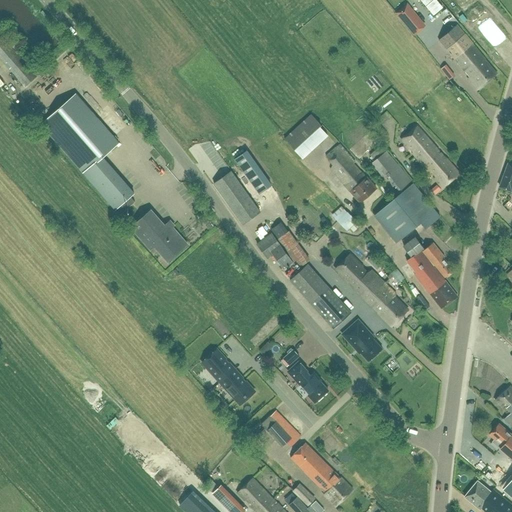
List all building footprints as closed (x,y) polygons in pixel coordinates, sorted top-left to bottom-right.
[(407,3),(396,13),(414,35),(425,26),(407,3)] [(485,11),(471,18),(484,44),(498,37),(485,11)] [(496,73),(457,25),(447,33),(437,41),(442,47),(443,46),(445,50),(448,49),(451,53),(450,55),(469,77),(467,79),(476,90),(496,73)] [(0,58),(25,87),(37,77),(0,35),(0,58)] [(507,58),(509,52),(502,49),(500,55),(507,58)] [(0,87),(10,101),(17,96),(1,74),(0,75),(0,87)] [(120,215),(132,204),(127,199),(134,193),(102,157),(119,143),(76,94),(40,125),(115,210),(120,215)] [(329,134),(311,114),(284,139),(303,159),(329,134)] [(380,140),(389,132),(376,116),(366,124),(380,140)] [(459,174),(417,127),(401,140),(429,172),(431,172),(435,176),(434,178),(443,188),(459,174)] [(208,157),(213,154),(207,143),(202,146),(208,157)] [(360,203),(376,188),(367,177),(358,167),(359,166),(340,145),(326,157),(333,165),(331,169),(360,203)] [(259,193),(271,185),(247,151),(235,159),(259,193)] [(397,164),(386,151),(372,164),(383,178),(386,175),(402,195),(396,200),(394,197),(374,215),(396,242),(421,222),(426,228),(440,217),(398,163),(397,164)] [(511,165),(508,164),(499,187),(511,192),(511,165)] [(242,224),(260,212),(231,171),(213,184),(242,224)] [(352,234),(360,226),(341,206),(331,215),(346,231),(349,229),(352,234)] [(168,230),(151,210),(131,228),(150,250),(154,246),(167,262),(187,244),(172,227),(168,230)] [(293,263),(277,241),(271,233),(257,244),(267,259),(273,254),(284,269),(293,263)] [(444,281),(420,250),(423,248),(415,237),(403,246),(411,257),(406,261),(416,273),(414,274),(441,308),(457,297),(444,280),(444,281)] [(444,277),(453,270),(443,258),(444,257),(433,243),(423,251),(444,277)] [(358,294),(376,275),(371,270),(366,273),(361,269),(363,267),(349,253),(335,268),(340,273),(339,275),(358,294)] [(350,312),(308,264),(290,281),(332,328),(350,312)] [(398,283),(404,278),(402,275),(397,269),(391,274),(398,283)] [(376,275),(358,294),(372,307),(373,307),(378,312),(377,313),(391,327),(407,310),(394,297),(395,294),(376,275)] [(424,310),(429,306),(420,294),(415,298),(424,310)] [(374,337),(358,320),(342,334),(355,348),(356,348),(360,353),(368,361),(382,349),(373,338),(374,337)] [(280,349),(294,343),(288,331),(275,337),(280,349)] [(202,362),(220,382),(235,369),(217,349),(202,362)] [(289,365),(299,357),(293,350),(283,358),(281,361),(286,368),(289,365)] [(310,376),(306,372),(307,371),(299,362),(288,372),(296,381),(297,380),(301,384),(301,385),(310,394),(308,396),(315,403),(328,391),(318,379),(319,378),(314,373),(310,376)] [(255,391),(235,369),(220,382),(240,405),(255,391)] [(511,388),(510,387),(495,400),(508,415),(504,419),(511,426),(511,388)] [(257,437),(267,447),(274,440),(281,447),(286,443),(290,447),(301,436),(276,410),(260,425),(264,429),(257,437)] [(499,423),(489,435),(494,439),(492,441),(502,450),(511,458),(511,434),(499,423)] [(341,478),(305,443),(290,458),(321,488),(322,487),(326,492),(323,495),(335,507),(352,490),(341,478)] [(255,511),(285,511),(253,479),(237,493),(255,511)] [(511,479),(503,489),(511,496),(511,479)] [(217,486),(212,481),(206,487),(211,492),(217,486)] [(477,481),(464,496),(480,509),(482,507),(488,511),(501,496),(493,489),(491,492),(477,481)] [(308,506),(315,499),(299,484),(292,491),(308,506)] [(244,511),(221,488),(214,495),(230,511),(244,511)] [(488,511),(487,511),(511,511),(511,504),(501,496),(488,511)] [(315,511),(310,506),(307,509),(296,498),(288,505),(294,511),(315,511)]
